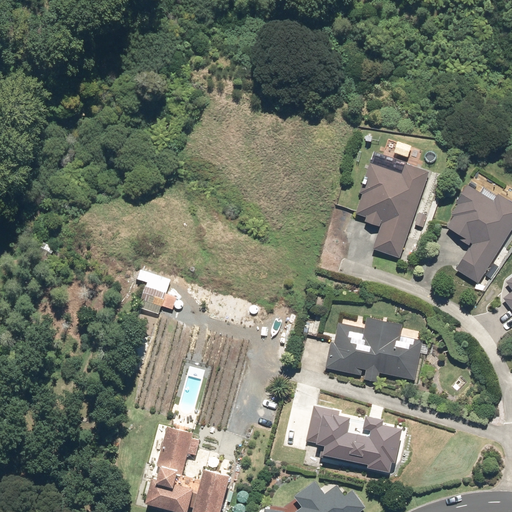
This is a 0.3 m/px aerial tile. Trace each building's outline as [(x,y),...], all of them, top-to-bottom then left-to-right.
[(398,139),(394,152),(410,158),(414,145),(398,139)] [(402,174),(372,163),(355,209),(369,214),(366,222),(382,228),(375,248),(400,257),(431,172),(405,163),(402,174)] [(480,285),(511,231),(511,200),(501,194),(496,202),(470,187),(446,226),(473,243),(457,271),(480,285)] [(174,310),(179,295),(146,286),(139,309),(160,316),(162,307),(174,310)] [(380,373),(416,379),(418,380),(425,341),(401,337),(403,327),(366,320),(364,329),(336,324),(333,343),(331,342),(326,369),(361,375),(362,371),(368,372),(366,381),(379,383),(380,373)] [(317,406),(311,436),(327,440),(325,451),(370,460),(369,465),(391,469),(393,459),(397,459),(404,424),(385,420),(386,417),(367,413),(364,424),(373,426),(371,434),(347,429),(350,413),(317,406)] [(202,440),(192,437),(193,433),(167,426),(148,503),(182,511),(191,511),(197,490),(176,485),(179,472),(183,473),(188,454),(197,456),(202,440)] [(198,511),(222,511),(232,478),(207,471),(196,511),(198,511)] [(362,511),(369,507),(354,490),(347,496),(339,486),(327,496),(314,481),(296,496),(304,506),(297,511),(285,511),(285,510),(265,508),(264,511),(362,511)]
